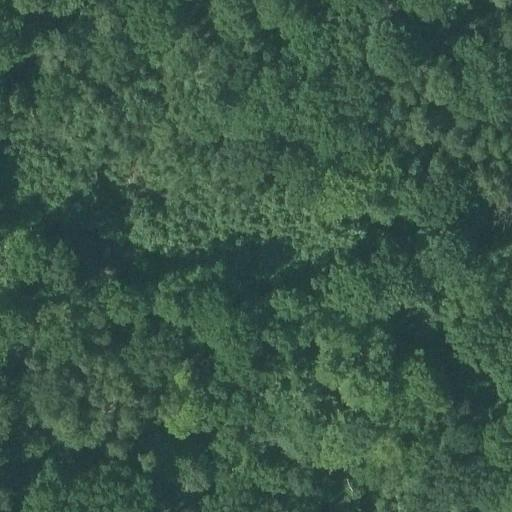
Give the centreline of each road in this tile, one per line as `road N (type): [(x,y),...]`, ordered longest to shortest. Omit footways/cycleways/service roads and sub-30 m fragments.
road 1 (track): [(511,320),(55,0)]
road 2 (track): [(203,511),(397,237)]
